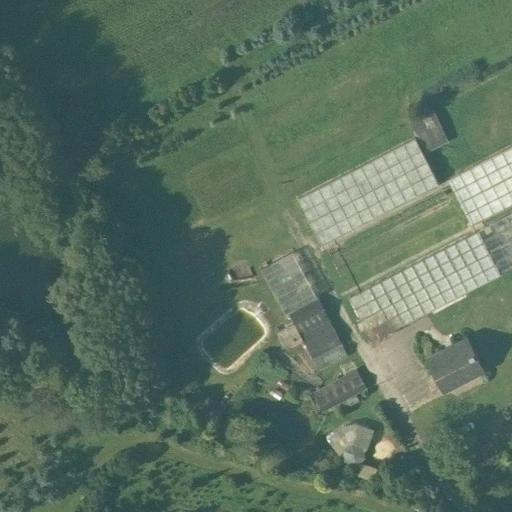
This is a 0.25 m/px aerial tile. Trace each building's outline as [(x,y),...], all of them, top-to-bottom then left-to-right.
[(432,112),(410,123),(425,152),(447,141),(432,112)] [(415,139),(298,199),(321,245),(438,185),(415,139)] [(511,146),(448,180),(472,226),(511,205),(511,146)] [(119,175),(104,147),(89,155),(104,183),(119,175)] [(511,214),(349,299),(372,343),(500,277),(499,275),(511,268),(511,214)] [(317,298),(298,257),(270,271),(288,313),(293,321),(276,330),(287,351),(304,343),(319,371),(348,356),(317,298)] [(467,339),(426,360),(442,391),(483,370),(467,339)] [(360,378),(315,402),(320,413),(365,389),(360,378)] [(362,445),(352,442),(344,446),(345,458),(354,460),(363,456),(362,445)]
